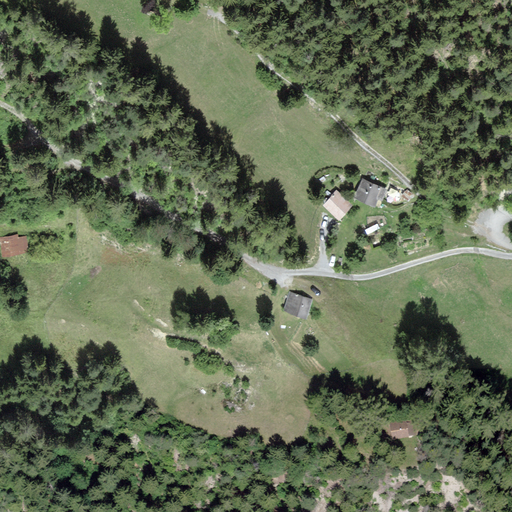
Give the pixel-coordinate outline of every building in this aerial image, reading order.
[(386,189),(363,180),(356,197),(374,204),(377,197),(382,199),(386,189)] [(351,205),(336,192),(325,205),(339,218),(351,205)] [(16,236),(1,239),(5,255),(28,250),(25,237),(17,239),(16,236)] [(311,299),(290,293),(285,309),(305,316),(311,299)] [(412,462),(412,451),(393,452),(394,462),(412,462)]
